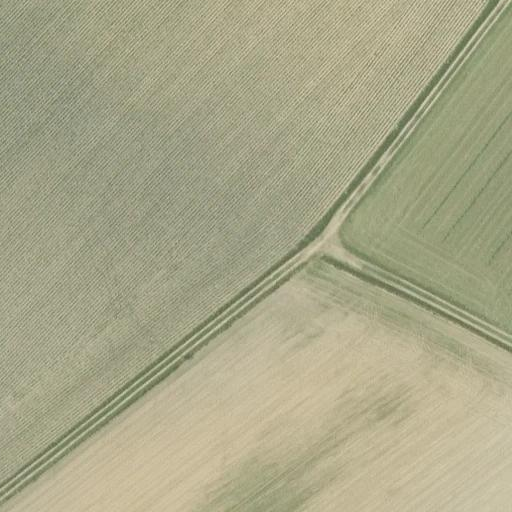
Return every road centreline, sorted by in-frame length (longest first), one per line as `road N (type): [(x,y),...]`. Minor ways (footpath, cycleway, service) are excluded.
road 1 (track): [(0,493),(313,250),(503,0)]
road 2 (track): [(511,346),(313,250)]
